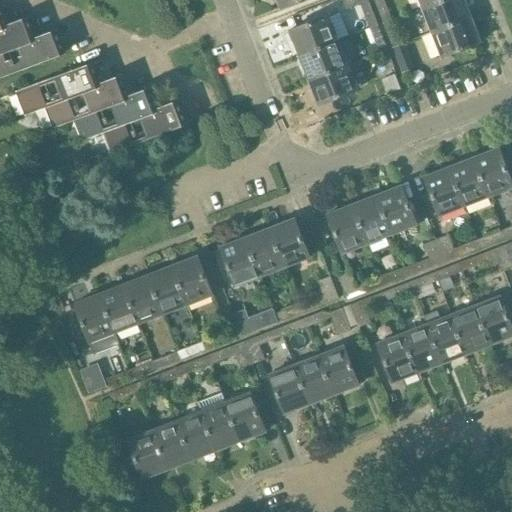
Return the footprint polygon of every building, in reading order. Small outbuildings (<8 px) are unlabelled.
[(369,1),(368,0),(342,0),(347,10),(369,1)] [(442,0),(423,8),(433,32),(472,17),(465,0),(442,0)] [(7,2),(0,4),(0,29),(15,24),(14,22),(7,25),(0,7),(0,6),(8,4),(7,2)] [(386,2),(377,5),(384,23),(392,20),(386,2)] [(329,15),(290,30),(300,55),(339,39),(349,36),(340,13),(330,17),(329,15)] [(0,53),(43,37),(43,35),(35,38),(28,19),(36,16),(35,14),(14,22),(15,24),(0,29),(0,53)] [(482,42),(472,17),(433,32),(425,35),(431,50),(438,47),(442,57),(482,42)] [(368,46),(367,48),(370,56),(379,52),(388,49),(385,42),(378,24),(369,28),(375,43),(368,46)] [(57,32),(64,30),(64,29),(63,27),(43,35),(43,37),(0,53),(0,77),(72,50),(71,48),(64,50),(57,32)] [(395,27),(387,30),(393,47),(402,44),(395,27)] [(300,55),(309,79),(348,64),(339,39),(300,55)] [(388,49),(379,52),(386,70),(395,66),(388,49)] [(405,51),(396,55),(403,72),(412,69),(405,51)] [(28,114),(48,106),(108,82),(108,81),(101,84),(93,65),(101,62),(100,60),(19,91),(28,114)] [(358,90),(348,64),(309,79),(319,105),(358,90)] [(56,126),(77,118),(137,95),(136,94),(129,96),(122,78),(130,75),(129,73),(108,81),(108,82),(48,106),(56,126)] [(85,139),(105,131),(165,108),(165,106),(157,109),(150,90),(158,87),(158,86),(136,94),(137,95),(77,118),(85,139)] [(179,103),(186,100),(185,98),(165,106),(165,108),(105,131),(113,152),(194,121),(193,119),(186,122),(179,103)] [(511,180),(499,147),(474,157),(490,196),(511,187),(511,180)] [(474,157),(449,167),(464,206),(490,196),(474,157)] [(439,216),(464,206),(449,167),(424,176),(439,216)] [(402,185),(377,195),(392,234),(417,224),(402,185)] [(377,195),(352,204),(367,243),(392,234),(377,195)] [(343,253),(367,243),(352,204),(328,214),(343,253)] [(295,218),(270,227),(285,267),(310,257),(295,218)] [(270,227),(245,237),(261,276),(285,267),(270,227)] [(502,230),(485,237),(488,245),(506,238),(502,230)] [(456,257),(453,249),(447,235),(435,240),(444,262),(456,257)] [(236,286),(261,276),(245,237),(220,246),(236,286)] [(423,245),(428,258),(432,267),(444,262),(435,240),(423,245)] [(477,240),(460,246),(463,255),(481,248),(477,240)] [(511,268),(511,255),(511,252),(508,244),(495,249),(504,272),(511,268)] [(483,253),(487,262),(492,276),(504,272),(495,249),(483,253)] [(198,255),(173,265),(188,304),(213,294),(198,255)] [(477,256),(460,262),(463,271),(481,264),(477,256)] [(428,258),(411,265),(414,274),(432,267),(428,258)] [(173,265),(148,274),(163,313),(188,304),(173,265)] [(453,265),(435,272),(438,281),(456,274),(453,265)] [(405,267),(387,274),(391,283),(408,276),(405,267)] [(383,285),(380,276),(357,285),(350,268),(337,273),(347,299),(383,285)] [(124,284),(138,323),(163,313),(148,274),(124,284)] [(428,275),(410,281),(413,290),(431,283),(428,275)] [(339,299),(330,276),(318,281),(323,294),(327,303),(339,299)] [(124,284),(99,293),(114,332),(138,323),(124,284)] [(403,284),(385,291),(389,299),(406,293),(403,284)] [(118,344),(114,332),(99,293),(75,302),(90,341),(94,353),(118,344)] [(380,293),(350,305),(358,327),(371,322),(366,308),(383,301),(380,293)] [(323,294),(306,301),(309,310),(327,303),(323,294)] [(501,295),(476,304),(491,344),(511,335),(511,324),(509,317),(511,315),(511,311),(509,303),(504,305),(501,295)] [(300,304),(282,310),(285,319),(303,312),(300,304)] [(476,304),(451,314),(466,353),(491,344),(476,304)] [(351,330),(342,307),(330,312),(339,335),(351,330)] [(242,336),(254,331),(251,322),(245,309),(233,313),(242,336)] [(423,315),(426,323),(441,363),(466,353),(451,314),(439,318),(436,310),(423,315)] [(274,311),(250,320),(251,322),(254,331),(278,322),(274,311)] [(323,311),(306,318),(309,326),(327,319),(323,311)] [(230,341),(242,336),(233,313),(221,318),(227,332),(230,341)] [(299,320),(281,327),(284,335),(302,329),(299,320)] [(426,323),(401,333),(416,372),(441,363),(426,323)] [(274,330),(256,337),(260,345),(277,338),(274,330)] [(227,332),(209,339),(212,347),(230,341),(227,332)] [(401,333),(377,342),(392,381),(416,372),(401,333)] [(265,359),(260,346),(256,337),(244,341),(253,364),(265,359)] [(203,341),(185,348),(188,357),(206,350),(203,341)] [(232,346),(235,355),(241,369),(253,364),(244,341),(232,346)] [(345,345),(320,354),(335,394),(360,384),(345,345)] [(226,348),(209,355),(212,363),(229,356),(226,348)] [(178,351),(160,358),(164,366),(181,359),(178,351)] [(320,354),(295,364),(310,403),(335,394),(320,354)] [(201,358),(184,364),(187,373),(205,366),(201,358)] [(153,360),(135,367),(139,376),(156,369),(153,360)] [(285,413),(310,403),(295,364),(270,374),(285,413)] [(100,366),(80,371),(85,391),(104,386),(100,366)] [(177,367),(159,374),(162,382),(180,375),(177,367)] [(128,370),(111,377),(114,385),(132,379),(128,370)] [(152,377),(134,383),(137,392),(155,385),(152,377)] [(127,386),(110,393),(113,401),(131,394),(127,386)] [(251,391),(226,401),(241,440),(266,430),(251,391)] [(201,410),(216,450),(241,440),(226,401),(223,392),(198,402),(201,410)] [(201,410),(177,420),(192,459),(216,450),(201,410)] [(177,420),(152,430),(167,469),(192,459),(177,420)] [(128,439),(143,478),(167,469),(152,430),(128,439)]
